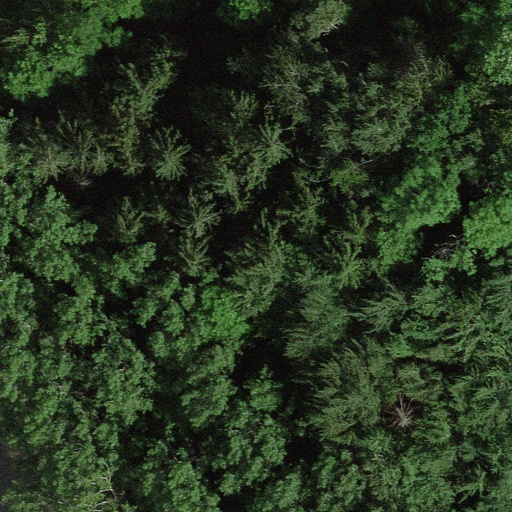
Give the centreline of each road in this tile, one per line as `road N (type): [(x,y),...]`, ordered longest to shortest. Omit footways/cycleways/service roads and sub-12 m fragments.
road 1 (track): [(138,511),(0,273)]
road 2 (track): [(0,125),(193,0)]
